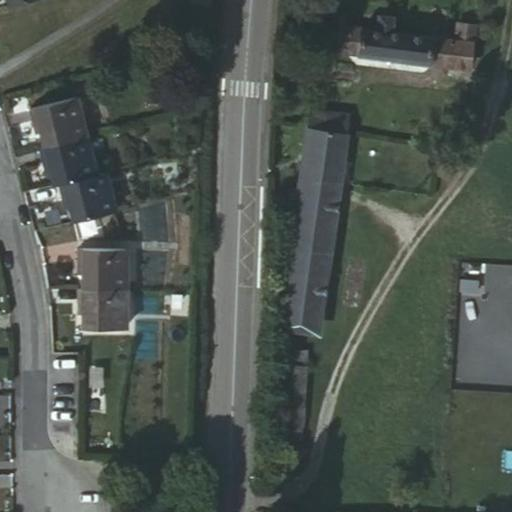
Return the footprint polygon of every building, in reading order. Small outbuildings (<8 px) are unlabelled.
[(339,10),(336,25),(350,27),(352,12),(339,10)] [(380,31),(394,32),(396,18),(383,16),(380,31)] [(462,41),(478,43),(481,22),(465,19),(462,41)] [(350,27),(336,25),(332,51),(344,53),(346,46),(362,48),(365,29),(350,27)] [(362,48),(361,55),(434,64),(438,38),(394,32),(380,31),(365,29),(362,48)] [(474,70),(478,43),(462,41),(456,40),(452,40),(438,38),(434,64),(474,70)] [(346,46),(344,53),(361,55),(362,48),(346,46)] [(62,137),(102,128),(91,85),(43,97),(48,121),(58,119),(62,137)] [(311,129),(350,134),(352,116),(313,111),(311,129)] [(111,165),(102,128),(62,137),(53,138),(58,158),(65,156),(69,173),(74,172),(75,174),(111,165)] [(305,179),(343,183),(350,134),(311,129),(305,179)] [(461,153),(444,151),(440,177),(458,179),(461,153)] [(91,215),(135,204),(124,162),(111,165),(75,174),(79,193),(85,192),(91,215)] [(301,210),(286,323),(324,328),(343,183),(305,179),(302,194),(301,210)] [(290,209),(301,210),(302,194),(292,193),(290,209)] [(46,244),(73,238),(70,227),(44,233),(46,244)] [(103,285),(144,286),(145,241),(94,241),(94,264),(102,264),(103,285)] [(144,324),(144,286),(103,285),(95,285),(95,305),(103,306),(102,325),(144,324)] [(277,424),(287,425),(308,425),(310,366),(280,363),(277,424)] [(308,425),(287,425),(285,438),(306,440),(308,425)]
